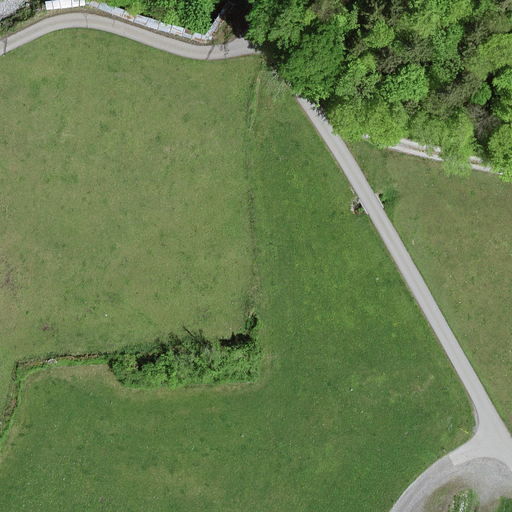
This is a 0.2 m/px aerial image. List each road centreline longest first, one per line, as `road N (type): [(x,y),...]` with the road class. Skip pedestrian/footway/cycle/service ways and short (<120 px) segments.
road 1 (unclassified): [(511,456),(268,38)]
road 2 (unclassified): [(268,38),(204,54),(89,21),(66,22),(0,50)]
road 3 (track): [(327,135),(366,132),(453,160),(511,165)]
